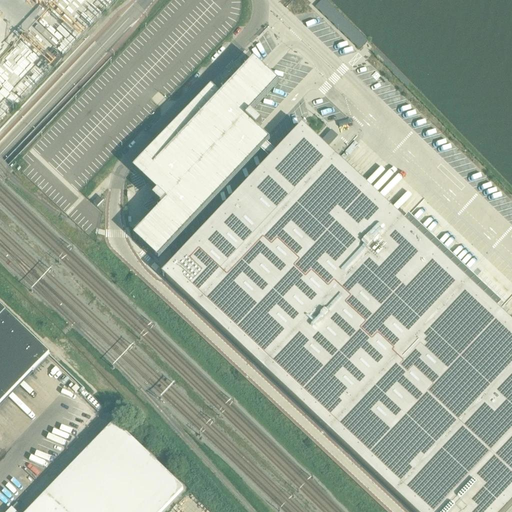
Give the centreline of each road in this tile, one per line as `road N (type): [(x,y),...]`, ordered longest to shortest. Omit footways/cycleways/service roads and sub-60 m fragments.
road 1 (unclassified): [(397,511),(170,297),(131,251),(117,220),(120,168),(251,29),(258,0)]
road 2 (tertiary): [(0,154),(146,0)]
